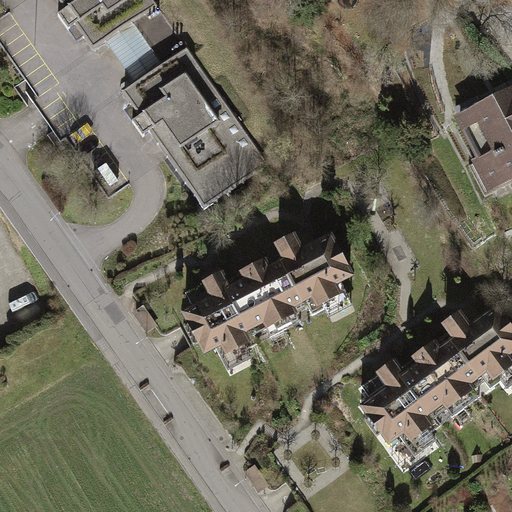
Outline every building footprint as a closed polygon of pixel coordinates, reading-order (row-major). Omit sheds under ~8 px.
[(155,0),(57,0),(65,11),(59,16),(69,30),(75,26),(93,51),(159,5),(155,0)] [(187,46),(122,92),(139,117),(133,122),(143,137),(150,132),(204,210),(270,164),(187,46)] [(511,96),(510,93),(460,119),(481,159),(477,162),(490,188),(511,176),(511,96)] [(269,260),(254,267),(282,322),(283,321),(309,308),(313,316),(336,304),(333,298),(346,291),(341,280),(350,275),(331,238),(307,250),(299,234),(278,245),(286,259),(272,266),(269,260)] [(194,309),(185,314),(205,351),(215,346),(220,357),(233,350),(236,356),(259,344),(255,336),(267,329),(271,337),(287,329),(283,321),(282,322),(254,267),(238,275),(242,282),(228,289),(221,275),(186,293),(194,309)] [(438,341),(424,351),(461,400),(462,399),(485,382),(490,389),(511,374),(507,368),(511,365),(511,331),(496,310),(475,326),(464,311),(446,325),(455,338),(443,347),(438,341)] [(364,407),(389,441),(398,434),(405,444),(417,435),(421,440),(441,425),(436,418),(447,410),(452,417),(467,406),(462,399),(461,400),(424,351),(411,361),(416,367),(403,376),(394,363),(361,386),(372,401),(364,407)]
